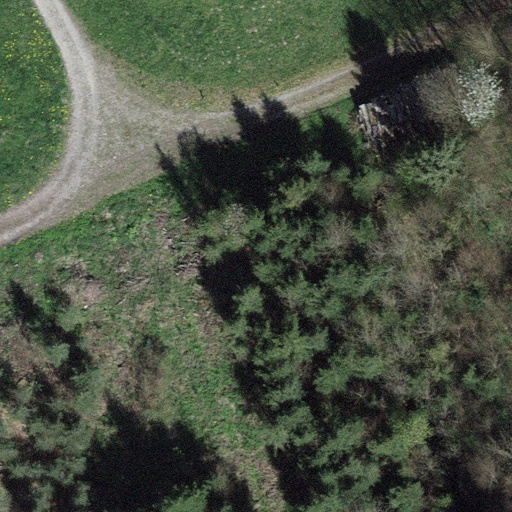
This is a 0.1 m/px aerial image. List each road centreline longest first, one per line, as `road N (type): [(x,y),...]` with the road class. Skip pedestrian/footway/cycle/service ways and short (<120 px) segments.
road 1 (track): [(469,0),(130,166),(0,218)]
road 2 (track): [(130,166),(95,75),(50,0)]
